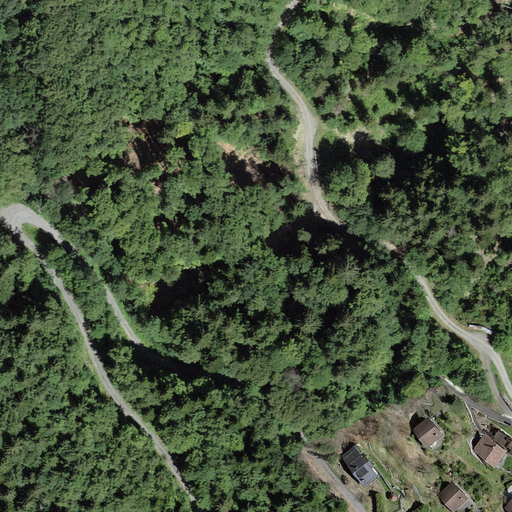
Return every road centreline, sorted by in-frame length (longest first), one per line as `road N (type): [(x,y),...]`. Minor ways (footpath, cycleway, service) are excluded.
road 1 (residential): [(361,511),(293,426),(250,390),(151,356),(69,248),(25,213),(13,218),(14,232),(51,269),(109,388),(199,511)]
road 2 (track): [(296,0),(268,52),(305,109),(311,179),(328,221),(401,252),(445,320),(492,353),(511,391)]
